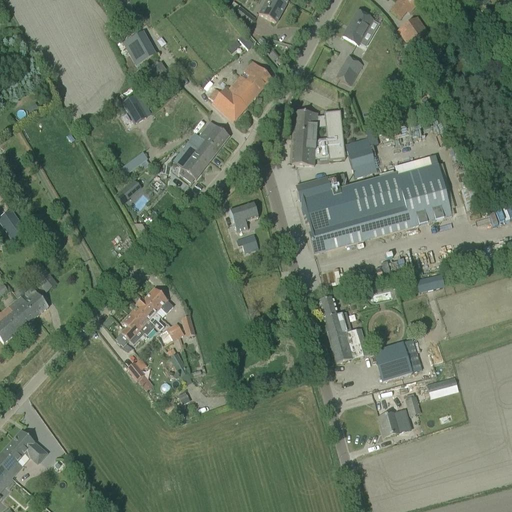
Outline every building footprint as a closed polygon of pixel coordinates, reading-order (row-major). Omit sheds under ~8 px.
[(287,4),(280,0),(266,0),(258,16),(275,25),(287,4)] [(420,0),(399,0),(389,12),(399,20),(405,13),(409,16),(421,1),(420,0)] [(498,7),(481,13),(486,25),(503,19),(498,7)] [(256,22),(240,8),(234,16),(249,30),(256,22)] [(358,48),(367,32),(365,31),(371,22),(365,18),(357,13),(342,39),(358,48)] [(397,33),(417,62),(437,48),(417,19),(397,33)] [(253,47),(243,36),(238,41),(247,52),(253,47)] [(261,39),(257,44),(261,48),(265,43),(261,39)] [(231,55),(235,51),(231,47),(227,50),(231,55)] [(350,88),(361,67),(348,59),(336,80),(350,88)] [(155,82),(165,76),(159,65),(149,71),(147,68),(142,71),(151,88),(156,85),(155,82)] [(212,105),(225,118),(233,124),(271,82),(263,75),(252,65),(244,74),(250,79),(246,83),(241,78),(228,93),(225,91),(212,105)] [(394,77),(379,82),(385,98),(400,93),(394,77)] [(135,97),(124,104),(137,126),(148,119),(135,97)] [(324,115),(324,118),(316,119),(317,116),(294,114),(291,167),(301,167),(314,168),(315,162),(328,160),(328,163),(344,161),(339,114),(324,115)] [(210,124),(198,139),(195,136),(187,146),(210,163),(229,139),(210,124)] [(345,147),(354,181),(377,174),(368,141),(345,147)] [(210,163),(187,146),(173,164),(186,175),(183,179),(190,184),(193,180),(195,182),(210,163)] [(119,182),(147,161),(142,154),(113,175),(119,182)] [(157,169),(166,161),(164,159),(155,166),(157,169)] [(335,179),(335,178),(295,189),(305,226),(306,226),(312,226),(314,234),(309,236),(308,236),(313,257),(331,252),(451,220),(437,168),(396,179),(396,176),(346,189),(343,177),(335,179)] [(120,195),(127,202),(141,191),(134,182),(120,195)] [(229,212),(236,233),(236,235),(248,231),(245,224),(258,220),(253,205),(229,212)] [(258,252),(253,237),(235,242),(239,254),(249,251),(250,254),(258,252)] [(504,245),(483,250),(486,264),(508,258),(504,245)] [(38,264),(29,272),(46,293),(55,285),(38,264)] [(418,295),(442,290),(439,278),(416,283),(418,295)] [(0,299),(10,292),(11,291),(10,290),(4,282),(0,285),(0,299)] [(48,309),(41,302),(32,290),(21,298),(13,288),(10,290),(11,291),(10,292),(17,301),(9,308),(25,328),(48,309)] [(154,291),(143,302),(156,315),(162,321),(173,309),(172,308),(154,291)] [(345,315),(337,317),(333,300),(318,304),(335,366),(364,358),(357,332),(350,334),(345,315)] [(136,309),(136,310),(142,315),(141,318),(154,330),(155,329),(159,334),(164,329),(153,320),(156,315),(143,302),(141,301),(135,308),(136,309)] [(25,328),(9,308),(0,315),(0,341),(3,346),(25,328)] [(136,310),(129,317),(134,321),(131,324),(143,337),(144,336),(147,338),(154,330),(141,318),(142,315),(136,310)] [(134,321),(129,317),(122,325),(126,329),(115,341),(117,343),(117,345),(119,347),(121,347),(123,349),(128,343),(134,348),(143,337),(131,324),(134,321)] [(110,319),(103,326),(107,329),(113,322),(110,319)] [(181,322),(186,340),(194,338),(189,319),(181,322)] [(176,326),(171,329),(178,340),(183,337),(176,326)] [(171,329),(167,332),(173,343),(178,340),(171,329)] [(173,343),(167,332),(156,338),(162,349),(173,343)] [(421,373),(411,342),(373,354),(382,384),(421,373)] [(172,351),(166,355),(169,361),(176,357),(172,351)] [(169,361),(181,380),(188,376),(176,356),(176,357),(169,361)] [(149,374),(140,362),(134,367),(143,378),(149,374)] [(143,378),(134,367),(133,366),(127,370),(136,383),(143,378)] [(144,378),(138,383),(145,393),(152,387),(144,378)] [(426,387),(408,392),(409,396),(415,395),(427,392),(428,395),(456,388),(455,384),(453,379),(426,386),(426,387)] [(184,394),(177,397),(180,402),(187,399),(184,394)] [(420,416),(415,399),(405,402),(409,419),(420,416)] [(399,414),(378,420),(383,440),(398,435),(395,423),(401,421),(399,414)] [(37,468),(47,456),(21,433),(0,456),(0,496),(13,482),(11,481),(29,461),(37,468)]
